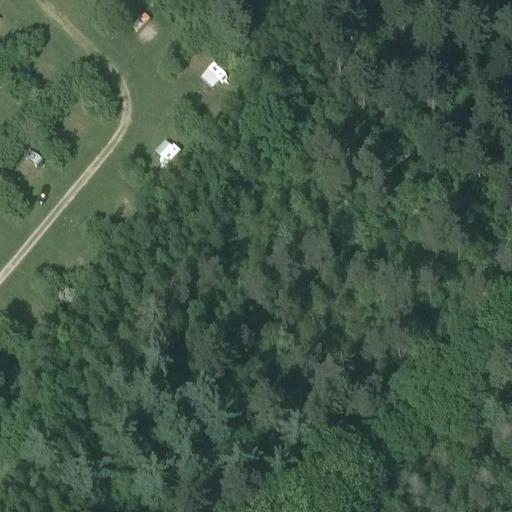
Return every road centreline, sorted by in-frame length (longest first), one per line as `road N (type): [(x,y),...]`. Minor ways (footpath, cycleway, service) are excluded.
road 1 (track): [(511,323),(301,511)]
road 2 (track): [(0,258),(115,113),(119,84)]
